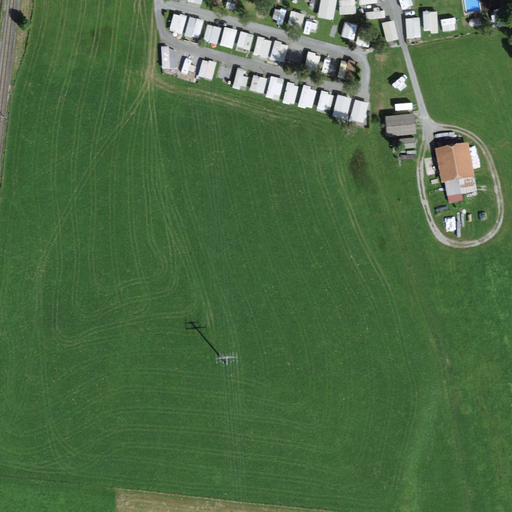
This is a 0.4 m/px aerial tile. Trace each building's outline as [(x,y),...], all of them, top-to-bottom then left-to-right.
[(320,0),(318,15),(334,18),(337,0),(320,0)] [(339,0),(340,13),(356,13),(355,0),(339,0)] [(484,0),(486,10),(501,7),(499,0),(484,0)] [(367,18),(385,17),(385,9),(366,10),(367,18)] [(439,31),(438,9),(423,10),(424,31),(439,31)] [(304,24),(305,12),(290,11),(290,23),(304,24)] [(174,12),(170,30),(183,33),(187,15),(174,12)] [(190,15),(185,34),(200,38),(205,19),(190,15)] [(419,16),(405,18),(408,38),(422,36),(419,16)] [(442,17),(443,29),(456,29),(455,17),(442,17)] [(307,30),(317,32),(319,21),(310,19),(307,30)] [(383,21),(387,40),(398,38),(395,19),(383,21)] [(204,40),(218,43),(222,26),(208,23),(204,40)] [(233,47),(238,28),(225,25),(221,44),(233,47)] [(241,30),(237,46),(250,49),(255,34),(241,30)] [(259,35),(254,52),(267,56),(272,39),(259,35)] [(275,40),(270,58),(284,62),(289,44),(275,40)] [(162,48),(162,68),(178,68),(178,48),(162,48)] [(306,62),(317,66),(321,55),(310,51),(306,62)] [(195,78),(202,56),(185,52),(179,73),(195,78)] [(322,71),(336,73),(339,55),(325,53),(322,71)] [(199,76),(213,80),(217,63),(204,59),(199,76)] [(353,76),(355,60),(346,59),(344,74),(353,76)] [(319,108),(331,110),(334,92),(321,90),(319,108)] [(336,113),(346,114),(349,96),(338,94),(336,113)] [(352,114),(361,117),(365,105),(356,102),(352,114)] [(419,133),(417,111),(387,115),(390,136),(419,133)] [(418,146),(418,136),(400,138),(400,139),(393,139),(394,150),(402,150),(401,147),(418,146)] [(480,191),(471,142),(438,148),(444,183),(448,183),(451,203),(464,200),(463,194),(480,191)]
